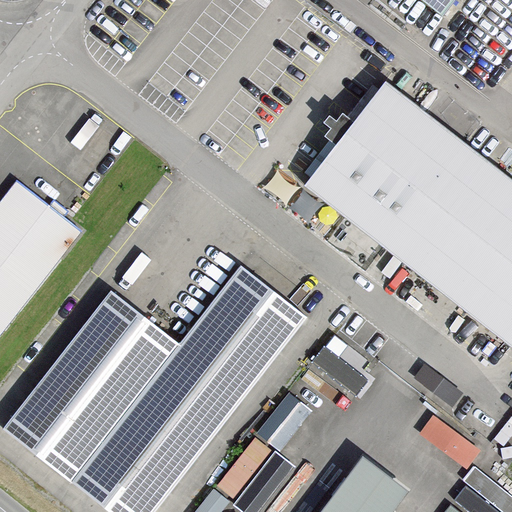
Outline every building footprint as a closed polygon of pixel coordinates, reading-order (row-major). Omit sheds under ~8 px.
[(411,0),(440,22),(456,0),(411,0)] [(511,188),(381,87),(305,184),(511,345),(511,188)] [(0,336),(81,232),(17,183),(0,204),(0,336)] [(170,511),(317,326),(249,273),(188,351),(120,299),(11,438),(106,511),(170,511)] [(313,356),(357,392),(378,366),(334,330),(313,356)] [(290,399),(260,437),(277,450),(307,413),(290,399)] [(245,449),(222,477),(237,489),(260,461),(245,449)] [(392,511),(408,492),(361,456),(317,511),(392,511)] [(510,511),(511,511),(511,488),(478,461),(465,476),(510,511)] [(482,511),(460,491),(441,511),(482,511)]
